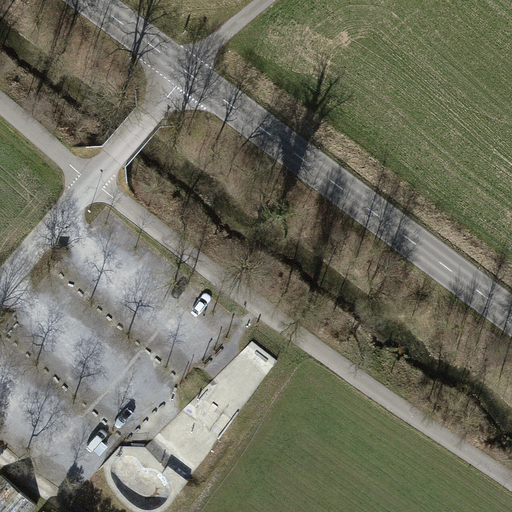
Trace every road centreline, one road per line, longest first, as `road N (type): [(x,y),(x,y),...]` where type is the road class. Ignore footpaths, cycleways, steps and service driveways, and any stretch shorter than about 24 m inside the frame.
road 1 (track): [(511,488),(0,109)]
road 2 (tertiary): [(90,0),(511,313)]
road 3 (track): [(0,285),(198,58),(266,0)]
